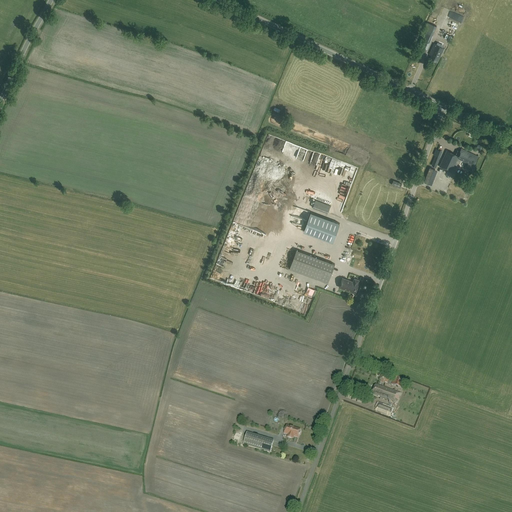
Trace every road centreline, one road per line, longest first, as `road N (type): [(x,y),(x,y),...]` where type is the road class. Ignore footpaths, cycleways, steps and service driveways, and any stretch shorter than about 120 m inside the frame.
road 1 (unclassified): [(297,511),(443,107)]
road 2 (unclassified): [(443,107),(218,0)]
